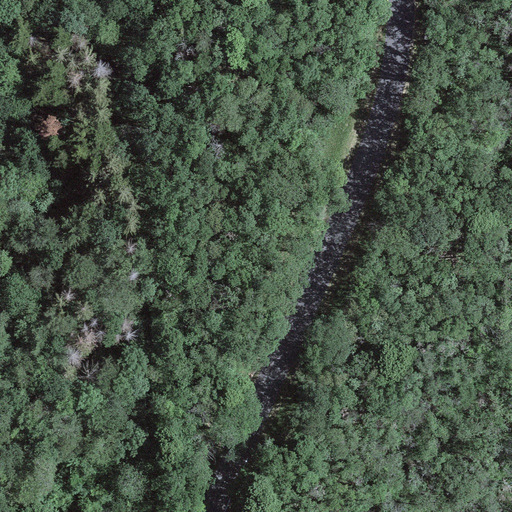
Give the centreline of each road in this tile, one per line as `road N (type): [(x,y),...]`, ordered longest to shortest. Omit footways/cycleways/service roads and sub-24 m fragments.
road 1 (tertiary): [(398,0),(377,140),(258,389),(211,511)]
road 2 (track): [(155,511),(155,281),(132,115),(103,0)]
